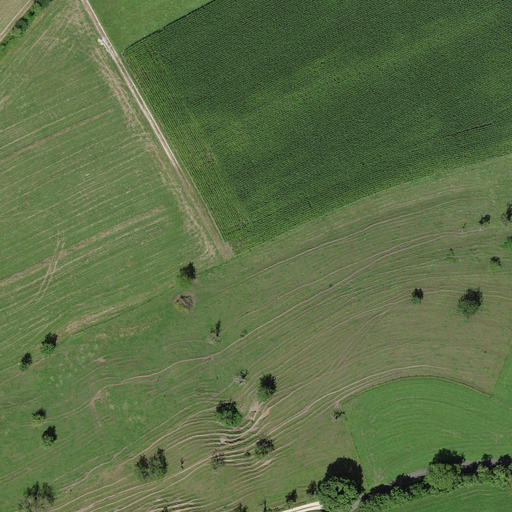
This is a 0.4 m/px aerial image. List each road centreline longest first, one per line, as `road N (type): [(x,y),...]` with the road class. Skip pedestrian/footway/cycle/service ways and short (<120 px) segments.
road 1 (track): [(224,257),(83,0)]
road 2 (unclassified): [(511,463),(426,474),(339,511)]
